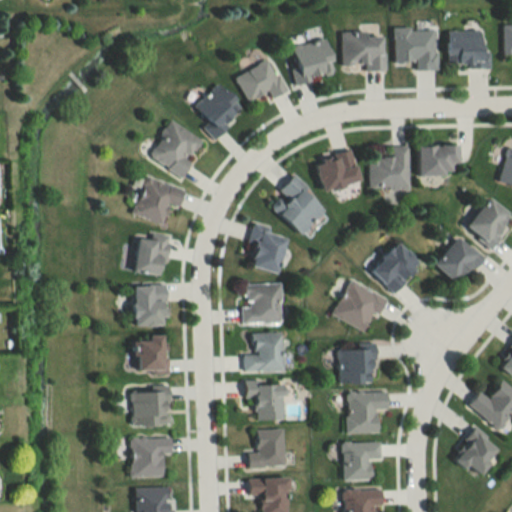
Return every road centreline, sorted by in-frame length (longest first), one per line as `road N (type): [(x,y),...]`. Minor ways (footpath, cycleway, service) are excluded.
road 1 (residential): [(236,174),(204,232),(195,280),(203,511)]
road 2 (residential): [(511,110),(345,120),(296,131),(236,174)]
road 3 (residential): [(511,278),(453,336),(422,387),(413,511)]
